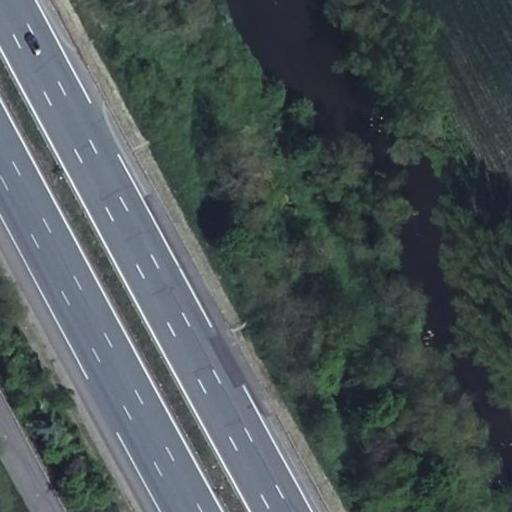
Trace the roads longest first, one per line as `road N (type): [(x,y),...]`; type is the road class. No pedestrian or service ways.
road 1 (motorway): [(279,511),(5,0)]
road 2 (motorway): [(0,150),(198,511)]
